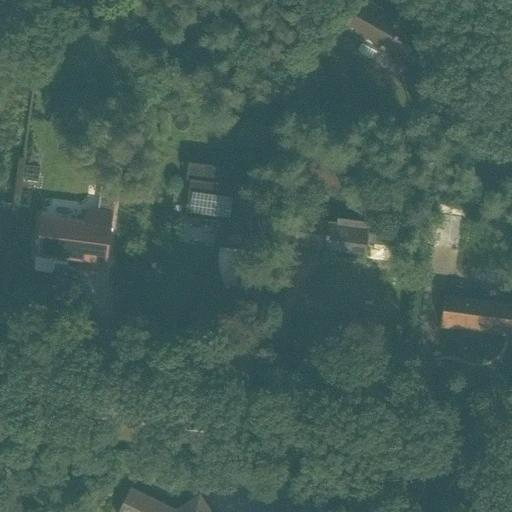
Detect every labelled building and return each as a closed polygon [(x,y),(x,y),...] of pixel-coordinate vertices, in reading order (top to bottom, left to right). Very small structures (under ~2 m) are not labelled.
[(367,0),(349,31),(404,64),(424,30),(372,0),(367,0)] [(184,222),(224,226),(228,183),(189,179),(184,222)] [(38,256),(109,268),(119,214),(86,209),(84,221),(45,215),(38,256)] [(326,262),(370,266),(374,226),(299,220),(296,247),(327,250),(326,262)] [(469,231),(467,254),(488,256),(489,232),(469,231)] [(245,238),(213,239),(214,280),(245,279),(245,238)] [(511,335),(511,305),(445,296),(440,326),(511,335)] [(211,511),(201,493),(178,511),(133,491),(118,511),(211,511)]
